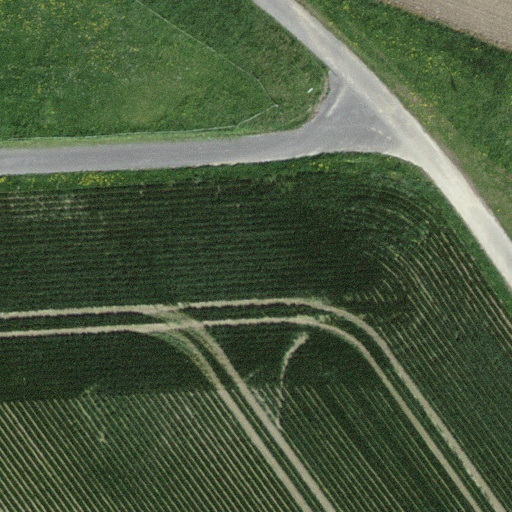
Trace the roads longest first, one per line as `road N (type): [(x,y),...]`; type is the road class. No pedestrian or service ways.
road 1 (track): [(377,101),(331,133),(293,144),(0,160)]
road 2 (track): [(511,266),(377,101)]
road 3 (track): [(270,0),(377,101)]
